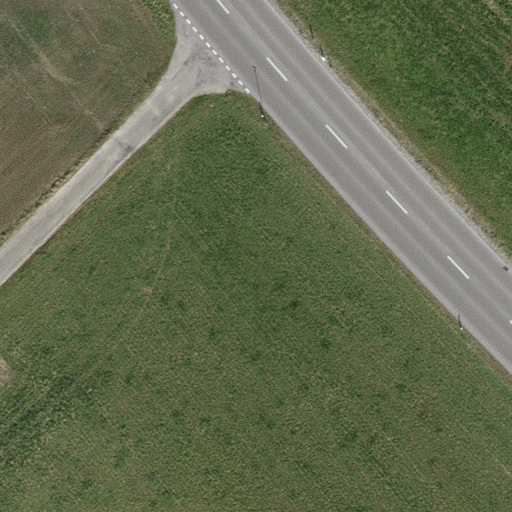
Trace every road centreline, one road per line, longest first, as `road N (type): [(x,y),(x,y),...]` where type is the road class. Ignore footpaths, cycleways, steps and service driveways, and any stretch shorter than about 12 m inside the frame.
road 1 (tertiary): [(217,0),(320,121),(511,321)]
road 2 (track): [(0,272),(240,29)]
